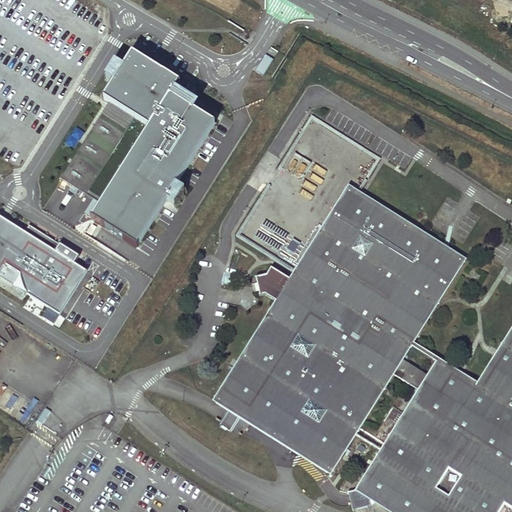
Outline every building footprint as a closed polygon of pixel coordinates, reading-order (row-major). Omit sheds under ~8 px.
[(166,97),(175,84),(128,55),(100,100),(108,105),(146,129),(166,97)] [(256,71),(264,76),(273,60),(265,56),(256,71)] [(211,126),(166,97),(146,129),(98,204),(88,220),(133,249),(211,126)] [(108,105),(60,180),(98,204),(146,129),(108,105)] [(349,191),(357,196),(379,160),(312,118),(237,237),(288,269),(300,250),(309,255),(328,225),(320,220),(324,213),(332,218),(349,191)] [(73,150),(83,133),(75,128),(65,145),(73,150)] [(329,471),(391,374),(418,391),(413,400),(400,392),(383,419),(395,427),(381,449),(356,489),(369,493),(364,508),(371,507),(369,500),(371,497),(394,511),(511,511),(511,335),(499,357),(479,389),(458,376),(436,362),(427,376),(400,359),(434,306),(462,261),(445,251),(357,196),(349,191),(332,218),(324,213),(322,217),(320,220),(328,225),(309,255),(300,250),(297,254),(288,269),(284,276),(271,268),(267,276),(256,278),(260,296),(266,295),(279,303),(218,401),(229,408),(219,424),(238,436),(248,420),(329,471)] [(60,312),(87,269),(77,263),(81,255),(61,242),(30,225),(26,231),(4,217),(0,214),(0,274),(18,286),(60,312)] [(369,442),(381,449),(395,427),(383,419),(369,442)] [(369,493),(356,489),(355,492),(349,493),(353,511),(364,508),(369,493)]
